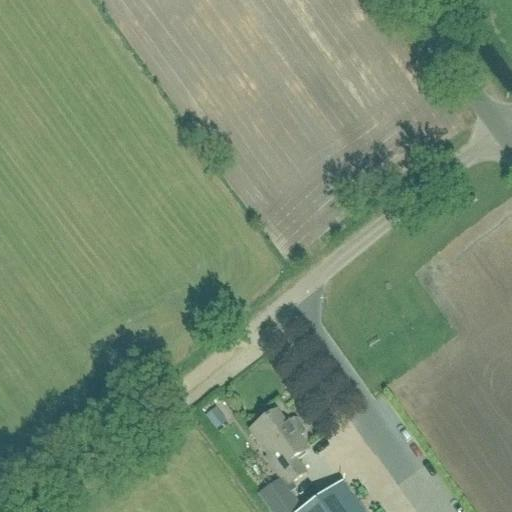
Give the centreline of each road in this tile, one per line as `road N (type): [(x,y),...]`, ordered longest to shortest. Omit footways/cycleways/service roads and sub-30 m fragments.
road 1 (unclassified): [(258,327),(498,134)]
road 2 (track): [(30,511),(258,327)]
road 3 (unclassified): [(498,134),(402,0)]
